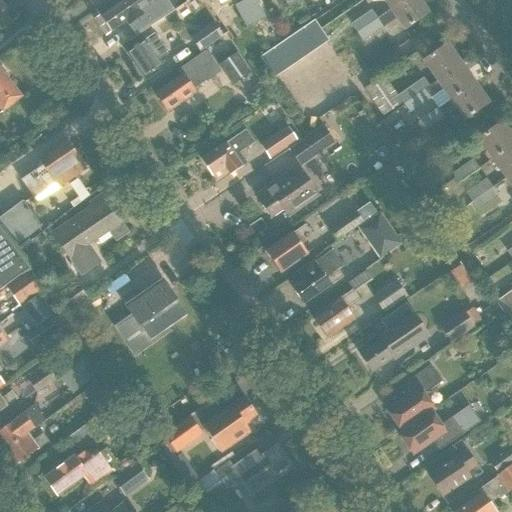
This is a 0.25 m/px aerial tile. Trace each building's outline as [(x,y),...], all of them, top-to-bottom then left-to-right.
[(124,0),(101,17),(111,32),(125,22),(135,37),(174,11),(166,0),(124,0)] [(185,4),(182,0),(167,0),(168,0),(175,10),(185,4)] [(243,0),(244,1),(256,23),(265,17),(255,0),(243,0)] [(397,19),(405,31),(429,14),(419,0),(405,0),(391,10),(378,18),(357,33),(334,48),(340,57),(397,19)] [(405,0),(384,0),(391,10),(405,0)] [(236,5),(248,27),(256,23),(244,1),(236,5)] [(352,25),(357,33),(378,18),(373,11),(352,25)] [(330,40),(325,33),(317,21),(305,29),(319,48),(330,40)] [(201,51),(223,36),(214,22),(191,38),(201,51)] [(305,29),(300,33),(295,36),(309,55),(319,48),(305,29)] [(166,52),(154,34),(126,53),(144,79),(161,67),(156,59),(166,52)] [(309,55),(295,36),(285,43),(298,62),(309,55)] [(298,62),(285,43),(275,50),(288,70),(298,62)] [(461,64),(447,45),(423,62),(437,81),(461,64)] [(288,70),(275,50),(264,57),(278,77),(288,70)] [(155,94),(168,112),(196,92),(193,88),(204,80),(207,84),(221,74),(204,51),(179,70),(182,75),(155,94)] [(239,55),(224,65),(238,86),(253,76),(239,55)] [(430,87),(426,89),(430,95),(431,97),(443,89),(451,100),(475,84),(461,64),(437,81),(430,87)] [(0,69),(0,107),(3,111),(21,97),(0,69)] [(364,89),(383,116),(402,103),(383,76),(364,89)] [(406,103),(426,89),(430,87),(424,78),(400,95),(406,103)] [(489,104),(475,84),(451,100),(465,120),(489,104)] [(406,103),(410,109),(430,95),(426,89),(406,103)] [(439,108),(419,123),(425,131),(445,116),(439,108)] [(511,145),(511,136),(502,123),(479,140),(492,159),(511,145)] [(245,128),(201,159),(213,176),(225,167),(230,174),(246,162),(240,153),(255,142),(245,128)] [(270,158),(296,140),(288,128),(262,146),(270,158)] [(321,128),(290,150),(301,166),(333,144),(321,128)] [(86,169),(67,142),(39,160),(42,165),(21,179),(36,202),(86,169)] [(511,174),(511,145),(492,159),(500,170),(506,179),(511,174)] [(459,183),(481,168),(474,159),(452,173),(459,183)] [(291,182),(286,175),(256,196),(271,218),(283,210),(287,215),(316,194),(302,174),(291,182)] [(467,192),(474,201),(493,187),(487,179),(486,178),(467,192)] [(493,187),(474,201),(480,210),(499,196),(493,187)] [(91,208),(53,234),(80,275),(100,262),(88,245),(109,231),(116,240),(129,232),(103,194),(88,204),(91,208)] [(0,223),(16,246),(42,227),(25,203),(0,221),(0,223)] [(337,241),(363,222),(356,212),(330,231),(337,241)] [(266,252),(281,272),(307,254),(301,245),(312,237),(304,227),(266,252)] [(0,230),(0,293),(7,288),(30,272),(0,230)] [(395,235),(375,248),(382,258),(402,245),(395,235)] [(292,289),(303,303),(328,286),(322,278),(334,270),(324,257),(313,264),(312,262),(297,273),(303,281),(292,289)] [(7,288),(20,307),(44,290),(30,272),(7,288)] [(338,300),(313,318),(327,338),(353,319),(373,304),(355,278),(333,293),(338,300)] [(384,311),(408,295),(396,278),(372,294),(384,311)] [(132,318),(118,328),(129,344),(145,332),(150,339),(185,314),(176,301),(163,281),(126,308),(132,318)] [(70,309),(86,297),(78,286),(61,298),(70,309)] [(511,289),(497,301),(511,322),(511,289)] [(41,293),(23,307),(38,327),(56,313),(41,293)] [(360,355),(372,372),(394,357),(396,360),(405,353),(401,347),(424,331),(416,319),(417,318),(406,303),(379,321),(389,335),(360,355)] [(474,327),(463,312),(441,327),(452,343),(474,327)] [(28,337),(35,346),(67,323),(60,313),(28,337)] [(81,383),(100,370),(91,358),(72,371),(81,383)] [(416,390),(387,410),(400,431),(398,433),(399,434),(429,413),(429,412),(432,410),(422,395),(441,382),(430,366),(410,381),(416,390)] [(36,394),(57,380),(48,368),(28,383),(36,394)] [(0,397),(0,411),(16,400),(10,392),(1,399),(0,397)] [(218,415),(201,426),(220,454),(250,433),(245,425),(257,417),(244,397),(218,415)] [(120,400),(69,438),(73,444),(88,434),(96,445),(119,428),(117,425),(131,414),(120,400)] [(39,414),(40,414),(34,406),(15,419),(16,420),(0,431),(0,447),(3,452),(44,421),(39,414)] [(429,413),(399,434),(413,454),(432,441),(439,450),(480,421),(469,406),(439,427),(429,413)] [(131,414),(117,425),(119,428),(126,437),(140,426),(131,414)] [(3,452),(14,467),(48,442),(43,435),(33,442),(27,434),(45,422),(44,421),(3,452)] [(193,422),(169,438),(170,439),(162,445),(170,456),(201,434),(193,422)] [(292,467),(278,446),(262,459),(257,452),(234,469),(229,463),(215,473),(221,481),(234,472),(250,496),(252,495),(257,502),(273,491),(268,484),(292,467)] [(73,458),(44,478),(57,496),(86,475),(93,484),(112,471),(98,451),(91,457),(88,453),(76,461),(73,458)] [(511,454),(510,451),(492,463),(498,472),(511,462),(511,454)] [(466,452),(428,475),(443,497),(469,480),(470,481),(481,474),(466,452)] [(135,461),(114,476),(126,493),(147,477),(135,461)] [(480,496),(456,511),(493,511),(487,504),(496,497),(498,499),(511,489),(511,465),(495,478),(496,479),(478,492),(480,496)] [(88,511),(133,511),(131,509),(128,511),(122,502),(109,511),(102,502),(88,511)]
